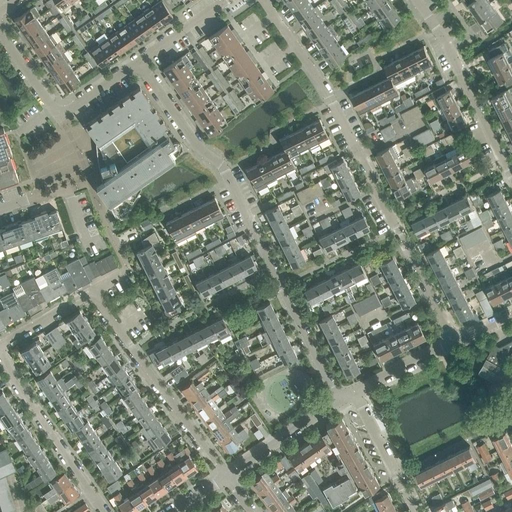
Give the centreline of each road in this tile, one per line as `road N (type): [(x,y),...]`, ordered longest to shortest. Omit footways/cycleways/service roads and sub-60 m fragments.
road 1 (residential): [(340,399),(224,169),(193,141),(137,60)]
road 2 (residential): [(454,343),(331,99),(265,0)]
road 3 (residential): [(90,287),(227,476)]
road 4 (residential): [(511,172),(419,0)]
road 5 (residential): [(106,511),(0,353)]
road 6 (residential): [(227,476),(340,399)]
road 7 (residential): [(413,511),(355,393)]
